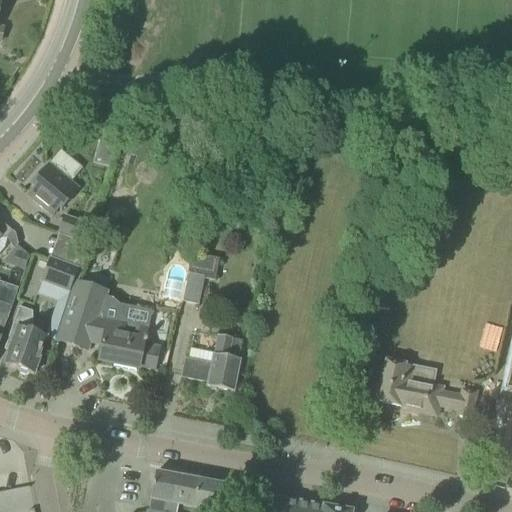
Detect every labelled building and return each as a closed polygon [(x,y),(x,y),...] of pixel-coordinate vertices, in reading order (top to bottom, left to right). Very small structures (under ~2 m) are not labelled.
[(120,122),(114,114),(112,111),(97,123),(108,135),(122,124),(120,122)] [(32,202),(51,218),(58,210),(60,212),(78,190),(49,166),(31,188),(39,194),(32,202)] [(64,218),(58,236),(86,246),(93,228),(64,218)] [(0,240),(7,240),(12,234),(0,223),(0,240)] [(25,259),(10,252),(5,264),(20,271),(25,259)] [(217,261),(193,256),(192,257),(191,257),(182,303),(182,304),(197,307),(203,277),(214,280),(217,261)] [(78,271),(50,260),(41,282),(70,293),(78,271)] [(388,282),(371,282),(371,310),(388,310),(388,282)] [(0,342),(2,338),(4,330),(7,322),(9,314),(18,291),(0,284),(0,342)] [(138,371),(139,368),(154,372),(159,350),(146,348),(152,313),(119,307),(112,300),(104,298),(106,295),(77,285),(74,284),(53,342),(56,343),(78,350),(79,348),(89,343),(102,345),(98,363),(114,366),(113,368),(136,372),(136,370),(138,371)] [(4,351),(9,353),(4,367),(18,371),(20,375),(25,377),(29,375),(33,377),(46,339),(32,334),(32,314),(19,309),(4,351)] [(232,394),(236,374),(243,343),(217,338),(213,357),(212,357),(210,367),(185,362),(182,379),(208,384),(207,389),(232,394)] [(442,390),(431,388),(435,372),(411,367),(411,369),(385,363),(377,403),(411,410),(410,413),(436,418),(438,408),(457,412),(456,416),(471,419),(476,395),(461,392),(459,399),(441,395),(442,390)] [(221,511),(223,509),(227,489),(225,489),(224,490),(199,485),(199,484),(155,475),(147,511),(221,511)] [(281,511),(284,502),(265,498),(263,511),(281,511)] [(321,511),(323,509),(284,502),(281,511),(321,511)]
